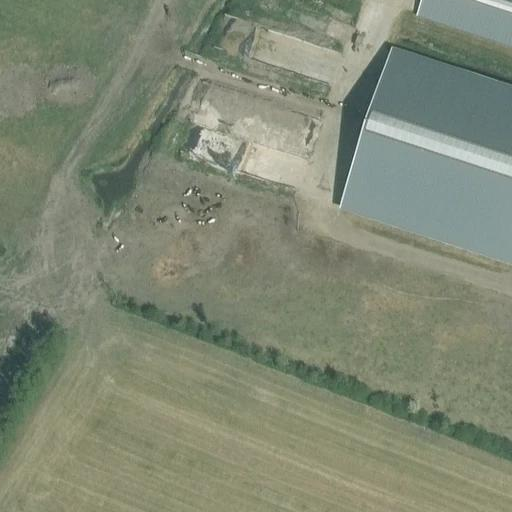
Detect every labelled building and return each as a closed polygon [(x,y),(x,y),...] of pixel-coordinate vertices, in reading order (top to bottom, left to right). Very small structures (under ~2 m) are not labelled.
[(511,0),(422,0),(417,17),(511,47),(511,0)] [(511,97),(391,58),(342,209),(511,263),(511,97)] [(235,122),(240,93),(204,87),(199,115),(235,122)] [(196,118),(185,154),(300,189),(313,148),(290,141),(295,126),(293,125),(295,119),(280,115),(272,141),(196,118)] [(279,326),(277,340),(318,345),(320,332),(279,326)]
